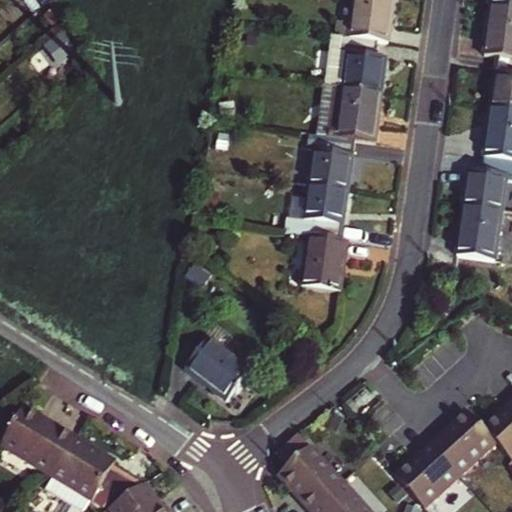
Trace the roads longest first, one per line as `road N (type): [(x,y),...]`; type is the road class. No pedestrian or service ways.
road 1 (residential): [(364,354),(405,277),(445,0)]
road 2 (residential): [(0,321),(184,443),(225,461)]
road 3 (residential): [(364,354),(422,412),(471,374),(511,361)]
road 4 (residential): [(225,461),(364,354)]
